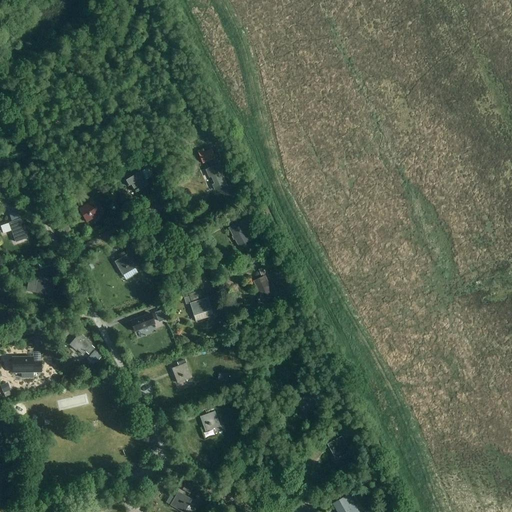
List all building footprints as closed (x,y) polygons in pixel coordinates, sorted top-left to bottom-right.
[(157,171),(163,168),(158,161),(152,164),(157,171)] [(206,170),(210,178),(212,177),(215,184),(213,185),(215,191),(227,186),(218,164),(218,165),(216,161),(209,164),(211,168),(206,170)] [(125,180),(129,186),(130,185),(135,192),(148,184),(143,177),(144,177),(141,171),(125,180)] [(102,182),(99,176),(94,179),(97,185),(102,182)] [(66,205),(78,199),(75,192),(63,197),(66,205)] [(91,201),(78,209),(86,222),(99,215),(91,201)] [(237,211),(240,216),(247,212),(245,208),(237,211)] [(54,214),(58,224),(71,219),(67,209),(54,214)] [(11,222),(8,223),(15,242),(27,238),(20,219),(19,219),(11,222)] [(240,246),(250,240),(257,236),(247,219),(241,222),(230,228),(240,246)] [(127,254),(124,250),(118,253),(121,257),(114,261),(122,275),(136,267),(128,253),(127,254)] [(269,283),(266,275),(254,280),(262,300),(275,295),(272,288),(274,287),(272,282),(269,283)] [(52,296),(54,281),(50,281),(51,279),(37,276),(34,288),(46,291),(46,294),(52,296)] [(199,291),(188,294),(191,301),(201,298),(199,291)] [(211,310),(210,309),(207,298),(189,303),(195,321),(207,317),(205,311),(211,310)] [(165,320),(161,310),(154,313),(158,322),(165,320)] [(150,313),(130,321),(134,332),(154,324),(150,313)] [(213,316),(207,322),(212,328),(219,322),(213,316)] [(91,345),(79,334),(69,345),(76,350),(77,349),(83,354),(85,351),(88,354),(94,348),(90,346),(91,345)] [(33,378),(32,373),(41,373),(41,361),(40,361),(32,361),(32,357),(11,358),(11,370),(21,370),(22,378),(33,378)] [(177,383),(192,377),(186,362),(171,368),(177,383)] [(219,372),(218,382),(226,383),(228,374),(219,372)] [(0,385),(0,386),(3,393),(8,391),(7,387),(5,383),(0,385)] [(304,413),(324,402),(317,389),(297,400),(304,413)] [(212,401),(202,404),(204,410),(214,406),(212,401)] [(216,411),(201,417),(206,431),(221,426),(216,411)] [(327,444),(336,460),(348,453),(350,456),(355,453),(352,446),(349,448),(342,436),(327,444)] [(182,511),(183,511),(191,499),(178,491),(170,505),(182,511)] [(338,511),(359,511),(349,494),(346,496),(333,503),(338,511)]
